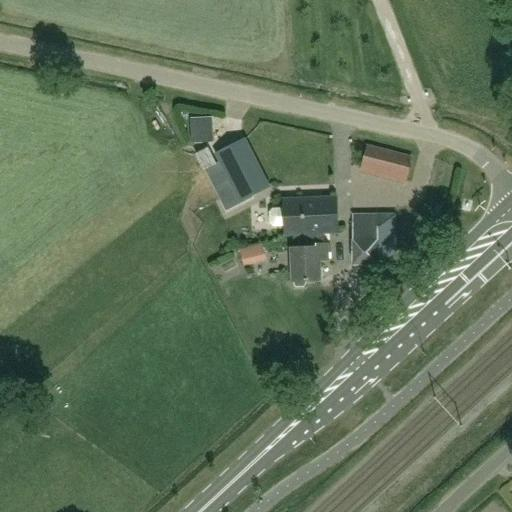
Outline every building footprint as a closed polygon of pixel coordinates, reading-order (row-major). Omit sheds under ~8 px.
[(245,140),(216,154),(220,163),(235,193),(245,188),(250,197),(268,187),(245,140)] [(362,169),(375,172),(388,176),(387,176),(405,181),(411,158),(368,146),(362,169)] [(205,169),(217,164),(209,148),(198,154),(205,169)] [(301,234),(324,233),(338,232),(336,198),(284,200),(285,209),(273,210),(270,213),(270,224),(275,228),(285,227),(286,234),(301,234)] [(378,265),(396,252),(395,214),(353,215),(354,265),(378,265)] [(324,233),(301,234),(302,237),(294,238),(294,248),(292,248),(293,281),(294,281),(295,287),(304,286),(306,281),(320,280),(319,259),(329,259),(328,244),(324,244),(324,233)] [(245,252),(249,268),(271,262),(267,245),(245,252)]
